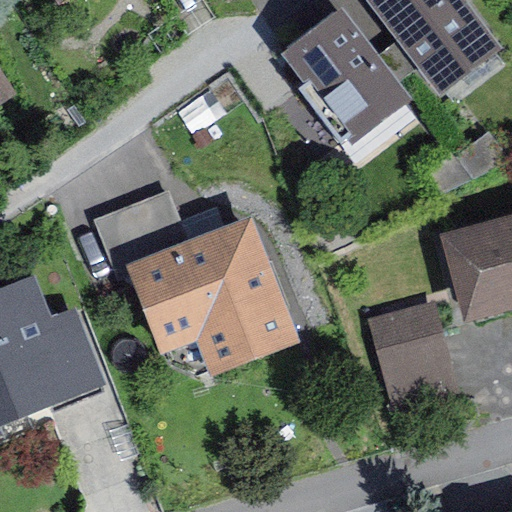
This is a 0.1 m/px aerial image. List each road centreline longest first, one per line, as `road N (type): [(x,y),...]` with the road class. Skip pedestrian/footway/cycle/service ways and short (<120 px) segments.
road 1 (residential): [(286,0),(0,210)]
road 2 (residential): [(511,435),(247,511)]
